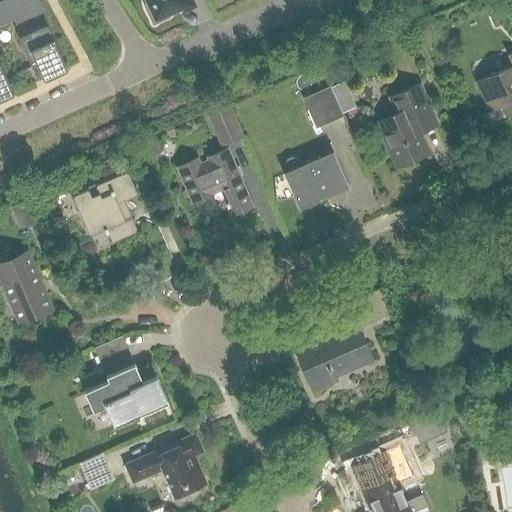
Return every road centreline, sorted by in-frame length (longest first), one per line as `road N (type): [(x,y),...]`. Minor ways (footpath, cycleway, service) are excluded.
road 1 (residential): [(293,511),(211,324)]
road 2 (residential): [(299,0),(146,66)]
road 3 (residential): [(146,66),(0,134)]
